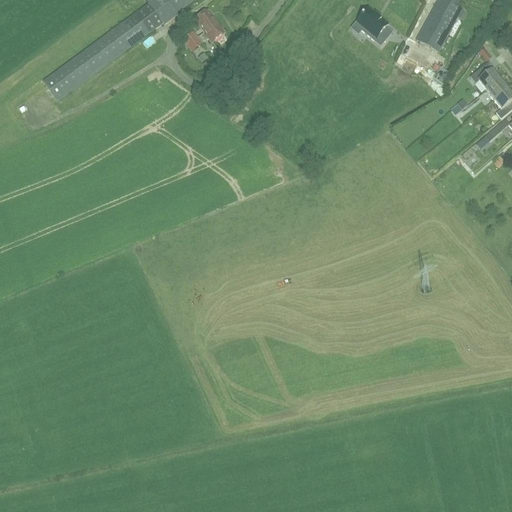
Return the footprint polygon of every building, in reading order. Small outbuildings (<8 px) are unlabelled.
[(144,0),(148,5),(134,15),(43,82),(59,103),(149,36),(163,26),(165,27),(179,16),(177,15),(197,0),(144,0)] [(439,0),(416,43),(438,55),(462,11),(458,9),(459,0),(439,0)] [(387,41),(380,36),(388,26),(368,9),(357,23),(364,29),(362,32),(380,48),(387,41)] [(195,22),(205,34),(197,40),(202,45),(209,40),(212,44),(225,35),(208,12),(195,22)] [(192,34),(183,41),(192,54),(201,47),(192,34)] [(449,92),(470,63),(457,54),(436,83),(449,92)] [(486,92),(500,81),(492,71),(478,82),(486,92)] [(494,102),(508,91),(500,81),(486,92),(494,102)] [(511,112),(511,105),(511,104),(511,103),(511,95),(508,91),(494,102),(501,111),(496,115),(501,121),(511,112)] [(467,103),(463,109),(469,114),(474,108),(467,103)] [(495,130),(486,138),(490,143),(499,135),(495,130)] [(502,156),(500,158),(505,163),(508,160),(503,155),(502,156)]
